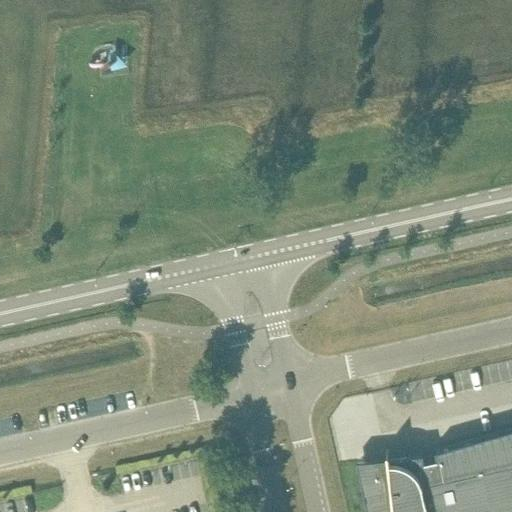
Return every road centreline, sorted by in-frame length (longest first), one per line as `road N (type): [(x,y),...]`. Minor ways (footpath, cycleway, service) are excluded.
road 1 (unclassified): [(0,453),(251,396)]
road 2 (secondary): [(260,255),(511,201)]
road 3 (unclassified): [(288,381),(511,331)]
road 4 (secondary): [(0,314),(219,264)]
road 5 (unclassified): [(219,264),(251,396)]
road 6 (unclassified): [(318,511),(288,381)]
road 7 (unclassified): [(288,381),(260,255)]
